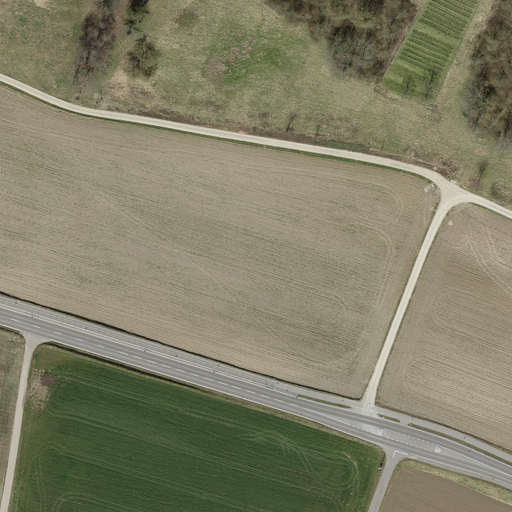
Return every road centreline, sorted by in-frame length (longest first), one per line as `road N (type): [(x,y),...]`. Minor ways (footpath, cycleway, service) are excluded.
road 1 (track): [(453,191),(430,174),(380,160),(92,111),(0,78)]
road 2 (secondary): [(0,315),(399,437)]
road 3 (track): [(359,424),(453,191)]
road 4 (track): [(2,511),(33,325)]
